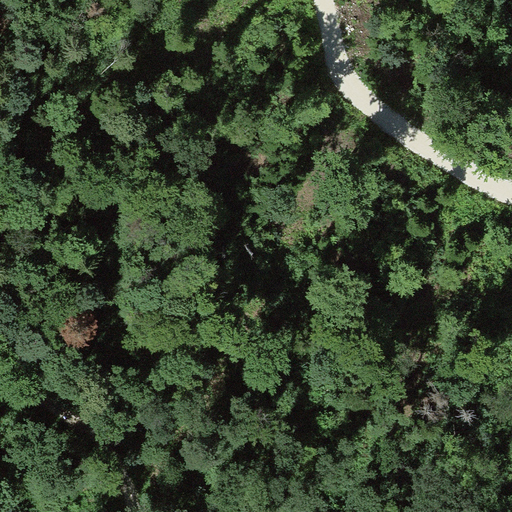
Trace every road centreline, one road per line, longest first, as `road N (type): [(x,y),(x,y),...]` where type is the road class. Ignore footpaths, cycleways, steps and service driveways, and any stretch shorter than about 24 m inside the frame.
road 1 (track): [(511,185),(444,158),(353,89),(305,0)]
road 2 (track): [(131,511),(115,456),(85,427),(0,375)]
